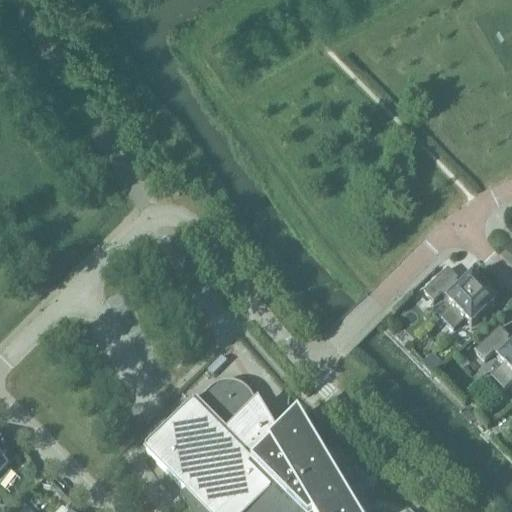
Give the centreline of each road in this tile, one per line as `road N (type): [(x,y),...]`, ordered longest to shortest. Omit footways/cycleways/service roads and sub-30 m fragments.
road 1 (residential): [(306,372),(183,220),(146,216),(0,363)]
road 2 (residential): [(306,372),(456,223)]
road 3 (residential): [(455,511),(306,372)]
road 4 (residential): [(109,511),(0,394)]
